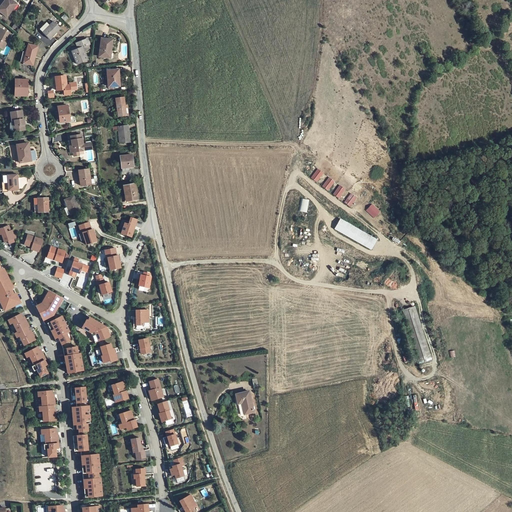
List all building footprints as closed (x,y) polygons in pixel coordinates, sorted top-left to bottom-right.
[(0,9),(7,16),(17,4),(11,0),(4,0),(0,5),(0,9)] [(50,40),(60,27),(53,21),(42,34),(50,40)] [(0,48),(3,50),(10,35),(0,30),(0,48)] [(110,49),(111,40),(100,38),(97,56),(108,58),(108,49),(110,49)] [(79,49),(72,51),(77,64),(87,60),(84,50),(86,49),(85,46),(88,45),(86,39),(76,42),(78,47),(79,49)] [(35,57),(37,46),(27,43),(25,52),(22,51),(20,61),(23,61),(23,63),(30,64),(32,56),(35,57)] [(106,72),(108,87),(120,85),(120,77),(117,78),(116,70),(106,72)] [(67,84),(66,74),(56,76),(57,89),(64,89),(65,94),(72,93),(71,84),(67,84)] [(27,78),(15,78),(15,95),(28,95),(27,78)] [(125,113),(125,110),(128,109),(128,106),(125,106),(124,98),(114,99),(117,117),(129,116),(128,113),(125,113)] [(59,122),(70,121),(68,105),(57,107),(59,122)] [(10,129),(15,131),(27,129),(24,110),(13,112),(14,122),(11,123),(10,129)] [(119,132),(120,144),(131,143),(129,127),(113,128),(113,133),(119,132)] [(84,145),(83,135),(76,136),(72,137),(72,141),(73,146),(74,152),(75,157),(80,156),(79,152),(85,151),(85,150),(86,150),(86,147),(84,147),(84,145)] [(18,144),(21,163),(32,161),(28,142),(18,144)] [(123,169),(131,168),(134,168),(133,155),(121,156),(123,169)] [(311,178),(317,182),(324,173),(318,168),(311,178)] [(91,169),(80,171),(82,186),(93,185),(91,169)] [(373,206),(326,174),(319,183),(366,216),(373,206)] [(18,175),(3,177),(5,193),(20,191),(18,175)] [(124,185),(125,201),(137,200),(135,184),(124,185)] [(68,209),(71,216),(82,211),(75,196),(64,201),(68,209)] [(47,198),(33,199),(35,214),(49,212),(47,198)] [(307,212),(309,199),(301,198),(299,211),(307,212)] [(125,223),(121,233),(132,237),(137,219),(131,217),(129,224),(125,223)] [(377,239),(340,219),(335,229),(372,249),(377,239)] [(89,222),(79,225),(81,232),(83,232),(87,244),(97,241),(93,229),(92,229),(89,222)] [(8,232),(6,227),(0,229),(0,234),(0,235),(2,234),(5,242),(9,241),(10,244),(15,242),(14,239),(17,238),(14,230),(11,231),(8,232)] [(43,239),(28,234),(25,244),(32,247),(32,249),(39,251),(43,239)] [(66,251),(51,246),(47,257),(62,262),(66,251)] [(116,247),(105,250),(107,257),(108,257),(110,269),(121,267),(118,255),(117,255),(116,247)] [(74,261),(69,275),(74,276),(76,272),(80,273),(81,269),(87,271),(89,266),(74,261)] [(0,307),(2,312),(21,303),(16,293),(13,288),(1,264),(0,262),(0,307)] [(57,267),(54,276),(61,279),(65,269),(57,267)] [(150,273),(144,272),(143,275),(141,274),(139,285),(149,288),(151,276),(150,276),(150,273)] [(105,283),(104,278),(96,280),(98,285),(99,285),(102,294),(112,291),(109,282),(105,283)] [(42,303),(36,306),(43,320),(54,315),(63,299),(49,291),(46,297),(42,303)] [(433,361),(415,306),(404,310),(421,364),(433,361)] [(135,309),(136,324),(143,324),(143,322),(148,322),(148,309),(135,309)] [(36,340),(22,313),(8,320),(21,347),(36,340)] [(62,316),(48,323),(57,342),(60,340),(62,344),(70,340),(66,333),(70,331),(62,316)] [(105,326),(89,317),(87,320),(86,319),(81,327),(91,332),(95,342),(110,336),(106,326),(105,326)] [(150,351),(147,337),(138,339),(141,353),(150,351)] [(112,349),(111,343),(100,346),(103,355),(101,356),(103,362),(109,360),(110,361),(117,359),(115,352),(113,352),(112,349)] [(77,346),(63,349),(68,373),(84,370),(81,353),(78,353),(77,346)] [(23,354),(25,358),(27,357),(31,364),(28,365),(29,367),(30,367),(44,360),(45,359),(40,350),(39,351),(37,347),(23,354)] [(36,370),(40,377),(47,373),(44,366),(46,364),(44,360),(30,367),(32,372),(36,370)] [(158,377),(149,380),(152,389),(149,390),(152,399),(162,396),(160,391),(162,390),(158,377)] [(108,386),(109,387),(112,386),(114,394),(113,394),(115,402),(128,397),(123,381),(108,386)] [(70,388),(71,395),(85,394),(84,386),(70,388)] [(52,390),(38,391),(38,396),(41,395),(42,403),(39,403),(39,404),(39,406),(53,405),(55,404),(54,394),(52,394),(52,390)] [(242,403),(245,415),(255,412),(249,391),(236,394),(239,403),(242,403)] [(71,395),(72,399),(75,399),(76,402),(86,401),(85,394),(71,395)] [(167,400),(158,402),(161,412),(159,412),(162,420),(172,417),(169,409),(170,409),(167,400)] [(53,405),(39,406),(40,410),(42,410),(43,418),(40,418),(40,421),(56,419),(55,409),(54,409),(53,405)] [(71,406),(72,414),(89,412),(89,405),(76,406),(71,406)] [(117,416),(120,415),(122,423),(119,424),(120,428),(126,427),(127,429),(137,426),(135,419),(134,419),(131,410),(116,414),(117,416)] [(72,414),(73,421),(90,420),(89,412),(72,414)] [(73,421),(74,429),(78,428),(79,431),(88,430),(87,423),(90,422),(90,420),(73,421)] [(179,442),(175,427),(167,430),(169,435),(165,436),(168,446),(179,442)] [(55,428),(41,429),(42,433),(45,433),(45,441),(42,441),(43,444),(44,444),(58,442),(57,432),(56,432),(55,428)] [(87,434),(73,435),(74,443),(87,442),(87,434)] [(137,458),(146,456),(145,449),(143,449),(143,445),(140,446),(140,442),(141,442),(140,437),(131,438),(134,452),(136,451),(137,458)] [(59,447),(58,442),(44,444),(44,449),(47,448),(48,456),(56,456),(55,448),(59,447)] [(74,443),(75,451),(88,449),(87,442),(74,443)] [(81,455),(82,465),(100,463),(99,453),(81,455)] [(185,463),(183,456),(169,461),(173,474),(176,473),(179,481),(186,479),(182,464),(185,463)] [(82,465),(83,476),(101,474),(100,463),(82,465)] [(137,485),(146,484),(145,473),(146,473),(146,467),(136,468),(137,473),(135,474),(135,477),(137,477),(137,485)] [(83,476),(84,486),(102,484),(101,474),(83,476)] [(84,486),(86,496),(103,495),(102,484),(84,486)] [(192,493),(181,499),(188,511),(192,511),(196,510),(196,511),(198,510),(199,511),(203,509),(197,500),(196,500),(192,493)] [(132,508),(132,511),(135,511),(136,511),(148,511),(148,510),(149,510),(149,503),(138,504),(138,507),(132,508)]
